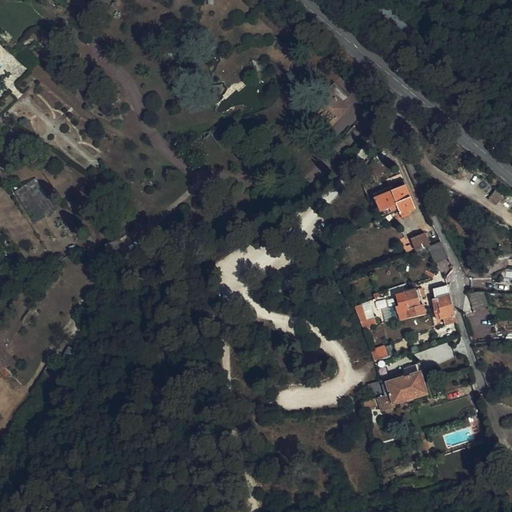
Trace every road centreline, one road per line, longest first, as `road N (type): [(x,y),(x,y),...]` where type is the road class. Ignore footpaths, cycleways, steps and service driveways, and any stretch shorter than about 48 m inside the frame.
road 1 (track): [(253,511),(224,336),(227,306),(244,269),(282,256),(322,205)]
road 2 (secondary): [(298,0),(511,179)]
road 3 (track): [(233,286),(264,316),(291,320),(329,342),(343,362),(332,384),(286,395)]
